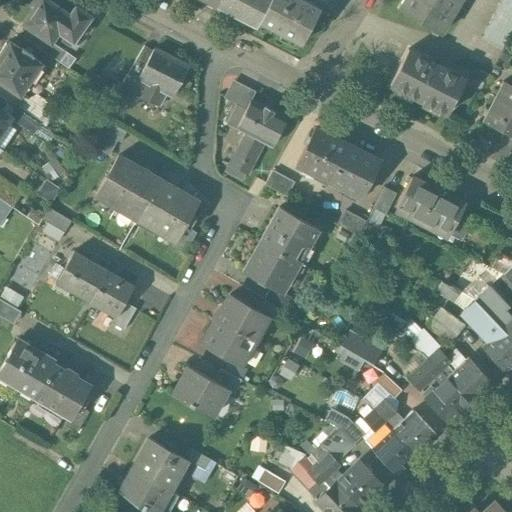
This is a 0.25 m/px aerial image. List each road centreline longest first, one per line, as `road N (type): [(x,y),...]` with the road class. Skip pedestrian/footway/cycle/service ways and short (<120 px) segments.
road 1 (residential): [(62,511),(236,198),(209,169),(211,38)]
road 2 (residential): [(511,185),(294,82)]
road 3 (tertiary): [(474,422),(381,511)]
